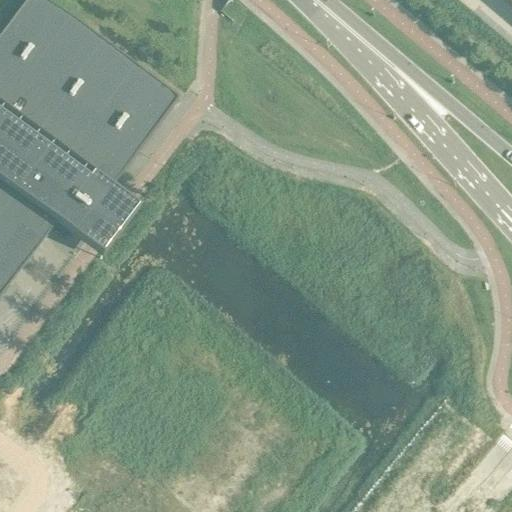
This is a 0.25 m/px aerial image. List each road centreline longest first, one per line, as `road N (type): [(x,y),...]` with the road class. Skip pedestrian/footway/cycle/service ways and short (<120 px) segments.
road 1 (secondary): [(384,63),(506,218)]
road 2 (secondary): [(511,157),(384,63)]
